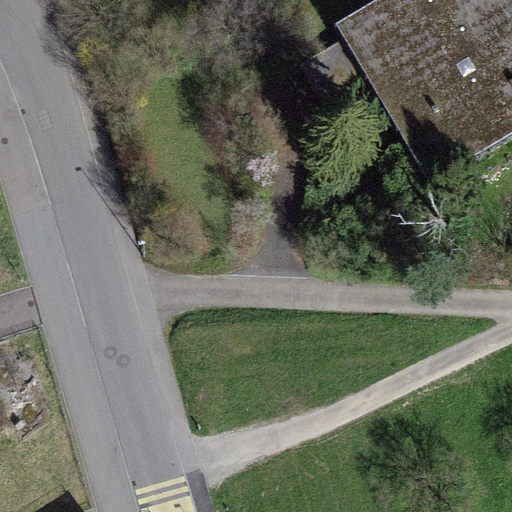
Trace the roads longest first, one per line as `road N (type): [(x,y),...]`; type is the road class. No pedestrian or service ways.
road 1 (residential): [(13,0),(116,300),(176,511)]
road 2 (track): [(511,314),(116,300)]
road 3 (track): [(511,340),(307,435),(168,474)]
